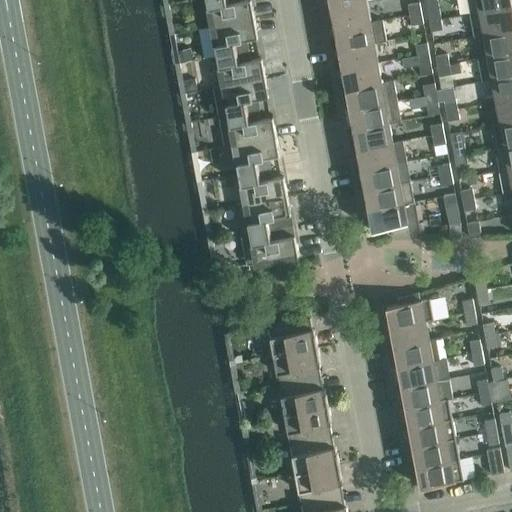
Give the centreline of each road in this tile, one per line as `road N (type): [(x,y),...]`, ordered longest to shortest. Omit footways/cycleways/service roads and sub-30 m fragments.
road 1 (primary): [(103,511),(7,0)]
road 2 (residential): [(380,511),(285,0)]
